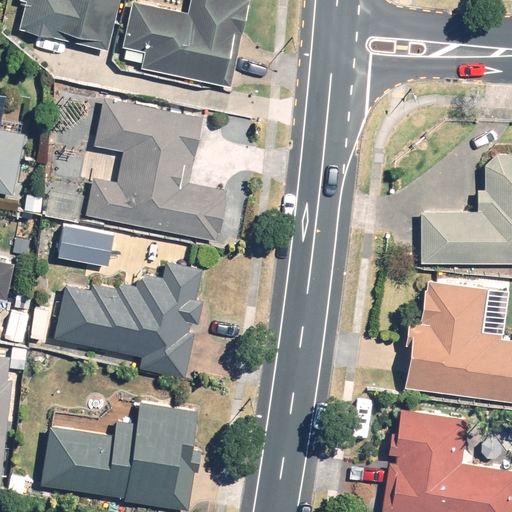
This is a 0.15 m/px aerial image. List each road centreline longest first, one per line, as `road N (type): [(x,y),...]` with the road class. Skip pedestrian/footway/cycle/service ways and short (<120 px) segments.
road 1 (tertiary): [(274,511),(328,67)]
road 2 (residential): [(511,72),(328,67)]
road 3 (residential): [(335,11),(511,27)]
